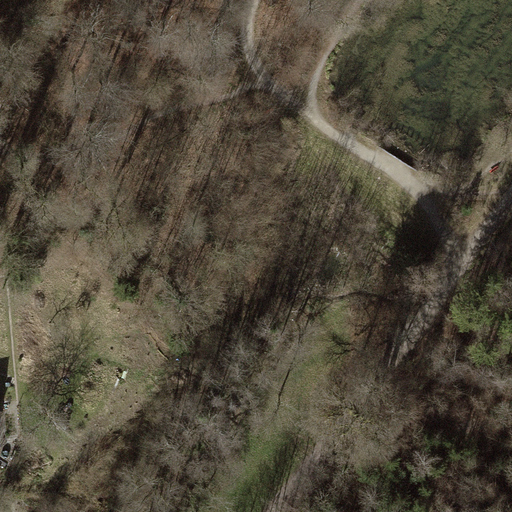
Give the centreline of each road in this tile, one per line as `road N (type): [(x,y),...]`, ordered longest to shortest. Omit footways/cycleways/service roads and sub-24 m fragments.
road 1 (track): [(511,199),(276,511)]
road 2 (track): [(461,264),(415,189),(294,110)]
road 3 (track): [(294,110),(259,80),(249,54),(248,26),(259,0)]
